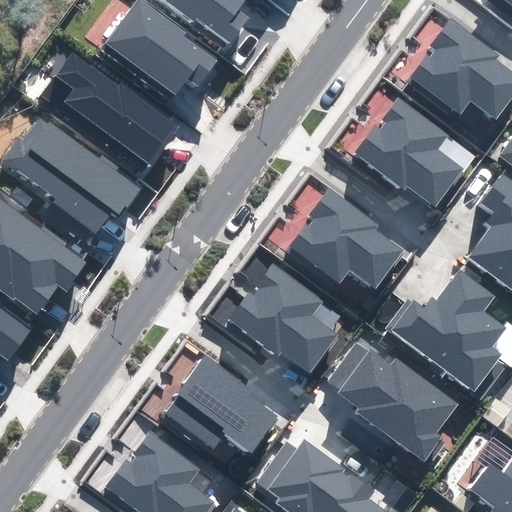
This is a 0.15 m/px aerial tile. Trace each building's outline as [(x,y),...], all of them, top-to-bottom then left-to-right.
[(186,32),(141,0),(137,0),(103,48),(172,98),(187,77),(198,85),(215,61),(182,37),(186,32)] [(244,0),(157,0),(224,48),(247,16),(238,9),(244,0)] [(499,54),(451,19),(431,47),(436,50),(430,58),(426,54),(406,81),(456,118),(470,99),(496,118),(511,97),(511,74),(494,61),(499,54)] [(73,50),(41,94),(146,170),(178,126),(73,50)] [(448,134),(398,97),(382,119),(387,122),(381,131),(375,126),(356,153),(405,188),(407,185),(435,205),(462,168),(437,150),(448,134)] [(138,189),(39,118),(22,143),(17,139),(0,162),(96,232),(112,210),(119,215),(138,189)] [(511,140),(500,156),(511,164),(511,140)] [(511,181),(503,175),(482,204),(496,213),(487,224),(492,228),(469,260),(511,290),(511,181)] [(313,217),(287,251),(335,285),(348,268),(377,289),(405,251),(375,229),(378,225),(329,190),(311,215),(313,217)] [(85,262),(0,201),(0,289),(13,299),(14,297),(37,313),(59,284),(66,289),(85,262)] [(248,292),(229,318),(278,353),(282,349),(311,370),(336,335),(311,317),(322,302),(271,265),(258,284),(262,287),(255,297),(248,292)] [(495,296),(460,271),(437,303),(431,299),(424,308),(411,298),(389,328),(483,396),(504,366),(495,360),(500,353),(491,346),(504,328),(482,313),(495,296)] [(30,328),(0,306),(0,353),(1,352),(9,357),(30,328)] [(390,368),(356,343),(328,382),(361,405),(356,411),(429,464),(446,439),(437,432),(457,404),(396,360),(390,368)] [(209,359),(167,414),(214,448),(225,433),(251,453),(278,417),(267,409),(271,405),(209,359)] [(200,468),(150,432),(129,461),(127,460),(107,488),(139,511),(207,511),(214,503),(188,484),(200,468)] [(287,443),(258,483),(280,499),(277,504),(288,511),(387,511),(369,499),(375,491),(305,441),(298,451),(287,443)] [(497,505),(493,511),(494,511),(511,511),(511,461),(503,474),(489,464),(472,488),(497,505)] [(404,511),(418,494),(398,480),(384,499),(402,511),(404,511)]
